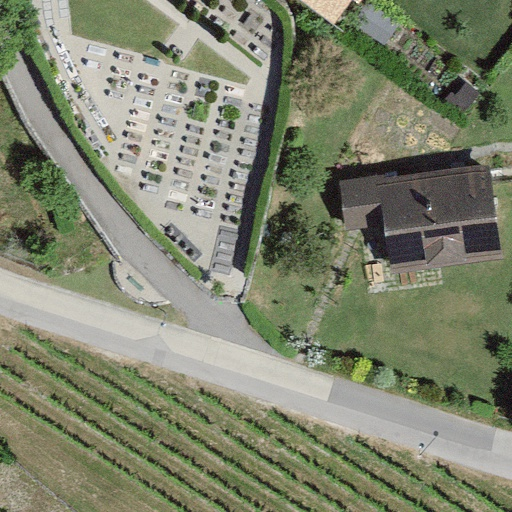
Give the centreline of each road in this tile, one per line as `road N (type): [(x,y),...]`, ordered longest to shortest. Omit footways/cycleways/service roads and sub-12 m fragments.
road 1 (residential): [(212,352),(36,117),(0,30)]
road 2 (unknown): [(185,0),(215,45),(222,85),(188,321)]
road 3 (residential): [(511,455),(212,352)]
road 4 (residential): [(212,352),(0,285)]
